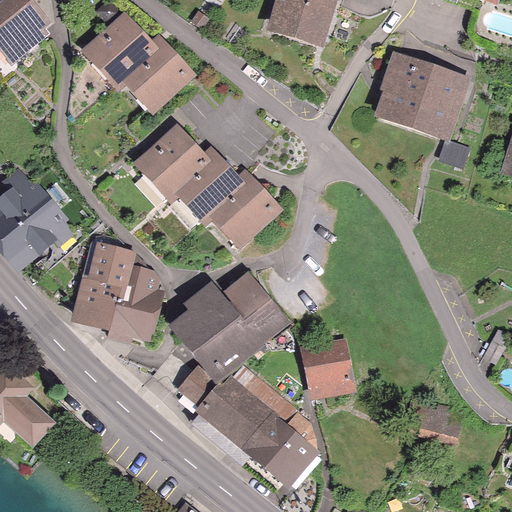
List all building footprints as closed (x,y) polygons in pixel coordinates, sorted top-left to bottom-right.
[(0,0),(0,60),(9,71),(55,32),(28,1),(28,0),(0,0)] [(313,55),(333,0),(273,0),(260,35),(313,55)] [(496,0),(450,0),(491,15),(496,0)] [(158,50),(131,19),(78,65),(106,96),(114,88),(158,50)] [(164,44),(158,50),(114,88),(142,119),(191,75),(164,44)] [(461,73),(398,51),(377,110),(440,132),(461,73)] [(206,165),(177,135),(129,181),(158,211),(163,206),(206,165)] [(461,169),(467,151),(446,143),(440,161),(461,169)] [(511,156),(503,183),(511,185),(511,156)] [(214,157),(206,165),(163,206),(193,237),(201,230),(244,189),(214,157)] [(60,222),(19,179),(0,196),(0,248),(15,264),(60,222)] [(251,182),(244,189),(201,230),(231,261),(281,213),(251,182)] [(83,318),(109,326),(125,271),(130,251),(104,243),(83,318)] [(158,280),(125,271),(109,326),(142,335),(158,280)] [(282,324),(246,280),(228,295),(236,304),(228,311),(211,291),(194,304),(200,311),(182,326),(221,374),(282,324)] [(304,352),(313,392),(354,383),(345,343),(304,352)] [(41,390),(12,363),(0,376),(0,428),(10,418),(42,447),(63,424),(34,398),(41,390)] [(198,369),(180,390),(288,479),(311,450),(285,428),(296,415),(242,371),(225,391),(198,369)] [(471,419),(428,408),(417,447),(460,459),(471,419)]
